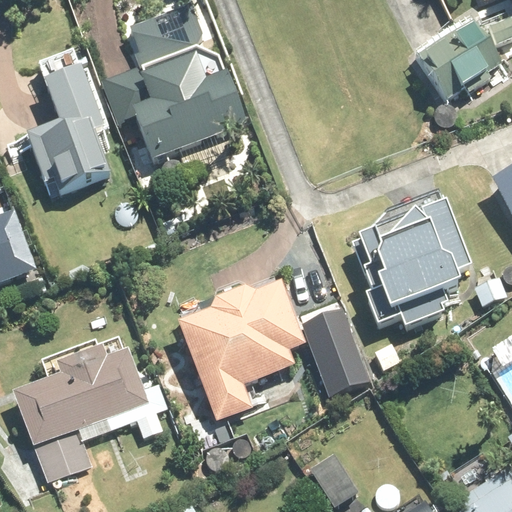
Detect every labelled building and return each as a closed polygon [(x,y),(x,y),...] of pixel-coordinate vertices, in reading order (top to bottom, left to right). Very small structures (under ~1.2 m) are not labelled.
[(136,75),(98,90),(115,132),(134,125),(152,171),(245,134),(226,87),(216,91),(187,18),(123,42),(136,75)] [(468,23),(413,61),(446,109),(464,96),(468,102),(491,86),(487,80),(501,71),(468,23)] [(511,26),(511,25),(488,36),(496,54),(511,46),(511,26)] [(42,94),(57,133),(25,146),(42,192),(53,188),(58,201),(111,181),(95,139),(103,136),(82,79),(42,94)] [(511,181),(491,193),(511,230),(511,181)] [(454,284),(470,277),(440,198),(387,218),(360,247),(351,251),(364,281),(361,282),(370,304),(364,307),(376,337),(400,328),(404,338),(443,323),(441,316),(447,314),(445,310),(462,302),(454,284)] [(13,222),(0,227),(0,289),(36,276),(13,222)] [(277,298),(273,287),(250,296),(239,292),(216,300),(212,310),(179,324),(183,333),(175,336),(215,432),(251,417),(242,396),(293,375),(288,362),(305,356),(280,295),(277,298)] [(374,358),(384,377),(404,366),(393,346),(374,358)] [(311,367),(326,395),(362,376),(348,348),(311,367)] [(154,417),(162,414),(148,377),(135,382),(125,358),(104,367),(100,356),(55,374),(59,386),(11,405),(44,489),(89,472),(80,449),(134,429),(140,443),(161,435),(154,417)] [(310,479),(329,511),(344,511),(358,504),(335,464),(310,479)] [(460,511),(511,511),(511,483),(510,480),(460,511)]
